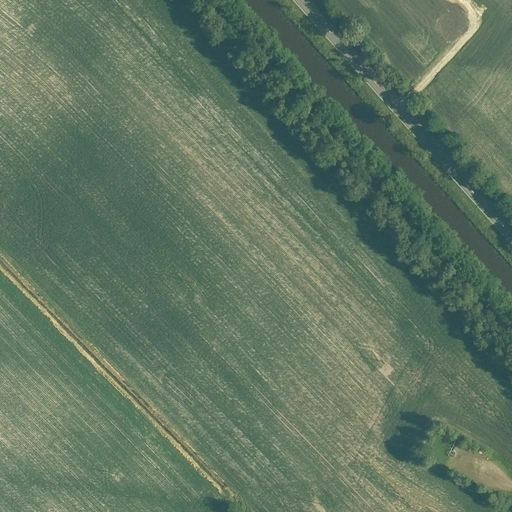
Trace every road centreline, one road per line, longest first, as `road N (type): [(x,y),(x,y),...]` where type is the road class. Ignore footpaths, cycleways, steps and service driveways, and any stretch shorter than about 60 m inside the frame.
road 1 (tertiary): [(511,235),(300,0)]
road 2 (track): [(402,110),(473,27),(455,0)]
